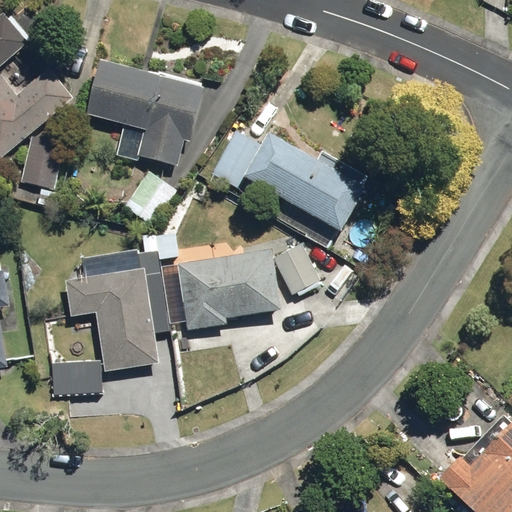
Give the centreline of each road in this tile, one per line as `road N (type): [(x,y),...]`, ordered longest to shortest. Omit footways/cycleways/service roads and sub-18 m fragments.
road 1 (residential): [(0,477),(97,484),(194,475),(323,413),(438,276),(511,146)]
road 2 (residential): [(511,91),(403,40),(283,0)]
